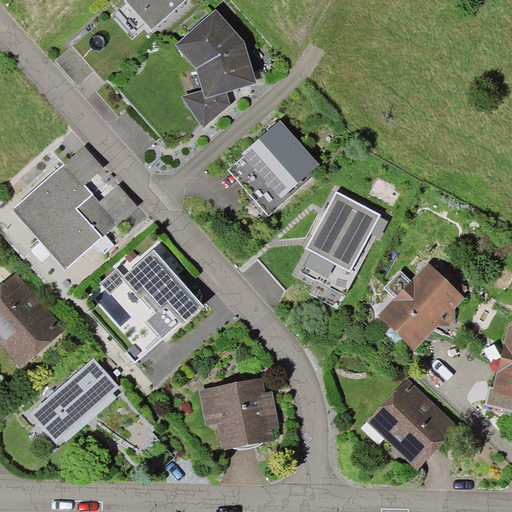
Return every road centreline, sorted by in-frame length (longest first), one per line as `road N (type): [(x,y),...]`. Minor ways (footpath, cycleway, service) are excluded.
road 1 (residential): [(316,503),(316,401),(158,199),(0,19)]
road 2 (residential): [(316,503),(0,495)]
road 3 (residential): [(511,507),(316,503)]
